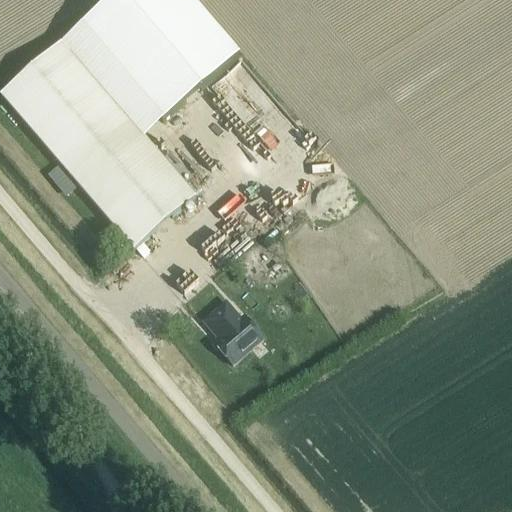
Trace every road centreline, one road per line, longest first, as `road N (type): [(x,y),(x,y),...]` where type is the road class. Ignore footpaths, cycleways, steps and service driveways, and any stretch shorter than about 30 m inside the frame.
road 1 (unclassified): [(198,511),(5,287)]
road 2 (unclassified): [(119,511),(5,287)]
